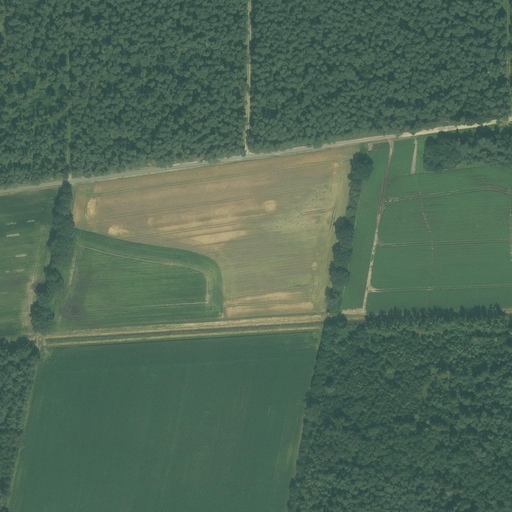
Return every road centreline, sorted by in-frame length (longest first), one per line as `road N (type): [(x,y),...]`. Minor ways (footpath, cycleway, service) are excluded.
road 1 (track): [(0,191),(511,116)]
road 2 (track): [(8,511),(76,180)]
road 3 (track): [(246,155),(251,0)]
